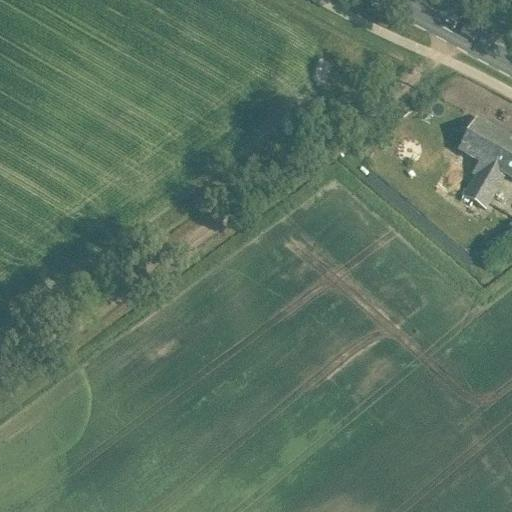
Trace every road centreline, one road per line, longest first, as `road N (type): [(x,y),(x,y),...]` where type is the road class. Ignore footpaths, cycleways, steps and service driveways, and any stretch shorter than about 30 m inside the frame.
road 1 (track): [(456,35),(374,108),(0,384)]
road 2 (secondary): [(511,65),(391,0)]
